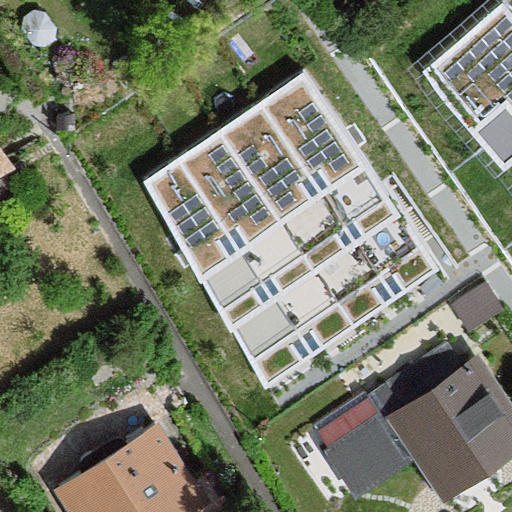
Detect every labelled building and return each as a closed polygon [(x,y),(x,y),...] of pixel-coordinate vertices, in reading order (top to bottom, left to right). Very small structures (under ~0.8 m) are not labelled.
[(511,13),(504,4),(425,72),(511,174),(511,13)] [(305,73),(147,181),(267,389),(442,270),(305,73)] [(0,165),(8,160),(0,147),(0,165)] [(417,404),(467,370),(450,345),(400,379),(417,404)] [(511,433),(511,418),(475,365),(467,370),(417,404),(404,412),(425,441),(450,476),(511,433)] [(329,415),(340,432),(392,399),(380,382),(329,415)] [(425,441),(404,412),(399,405),(333,449),(359,488),(425,441)] [(157,423),(62,484),(80,511),(186,511),(206,499),(192,477),(157,423)] [(212,465),(192,477),(206,499),(186,511),(229,511),(239,506),(212,465)]
